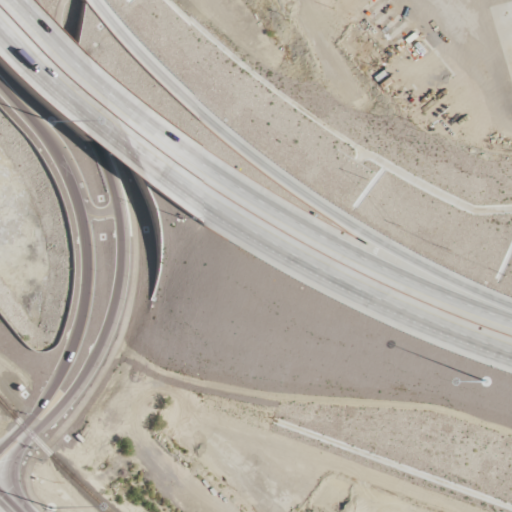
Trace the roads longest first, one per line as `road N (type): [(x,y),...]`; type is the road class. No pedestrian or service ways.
road 1 (primary): [(0,472),(75,385),(112,304),(117,269),(106,163),(31,0)]
road 2 (motorway): [(511,303),(331,204),(254,150),(183,92),(96,0)]
road 3 (primary): [(0,78),(61,157),(84,258),(75,330),(23,429),(0,450)]
road 4 (motorway): [(511,311),(364,251),(160,123)]
road 5 (motorway): [(171,170),(382,291),(511,344)]
road 6 (motorway): [(0,26),(171,170)]
road 7 (motorway): [(160,123),(16,0)]
